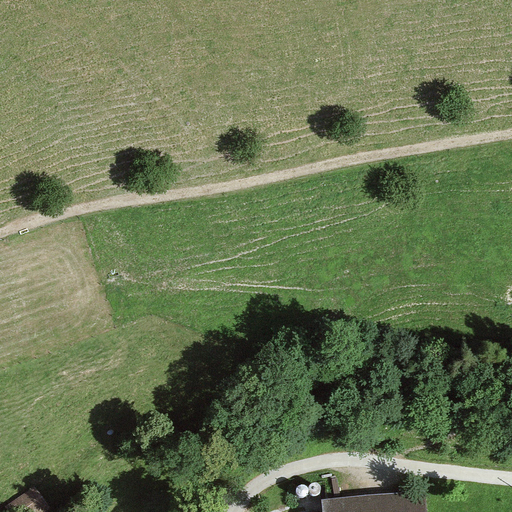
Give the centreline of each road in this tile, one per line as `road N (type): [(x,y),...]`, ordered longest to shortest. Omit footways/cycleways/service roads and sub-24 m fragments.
road 1 (track): [(0,233),(96,206),(511,133)]
road 2 (track): [(280,480),(316,466),(374,466),(511,482)]
